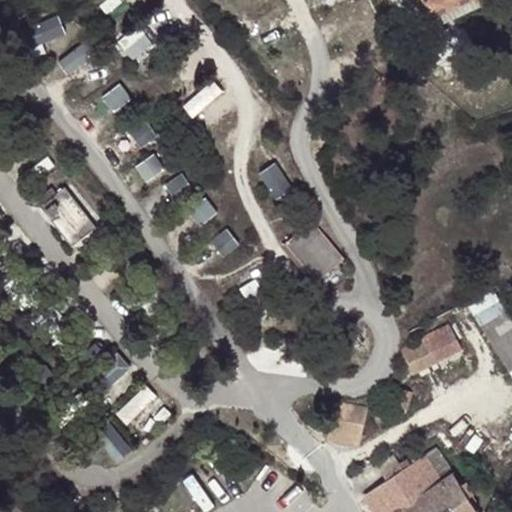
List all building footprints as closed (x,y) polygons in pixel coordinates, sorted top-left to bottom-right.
[(433,20),(474,0),(442,0),(427,7),(433,20)] [(129,40),(144,56),(160,40),(144,25),(129,40)] [(228,115),(216,96),(197,109),(209,127),(228,115)] [(291,184),(278,163),(259,176),(273,196),(291,184)] [(41,205),(67,238),(89,220),(62,188),(41,205)] [(89,220),(67,238),(72,244),(94,226),(89,220)] [(342,257),(312,220),(286,241),(316,278),(342,257)] [(482,325),(491,340),(511,328),(511,317),(508,310),(482,325)] [(447,323),(424,335),(437,362),(461,350),(447,323)] [(508,369),(511,367),(511,328),(491,340),(508,369)] [(416,385),(395,381),(390,401),(410,407),(416,385)] [(367,409),(334,402),(326,441),(361,446),(367,409)] [(375,511),(476,511),(439,453),(430,460),(426,454),(411,464),(408,458),(400,463),(403,469),(387,479),(372,489),(364,494),(375,511)] [(361,472),(372,489),(387,479),(376,462),(361,472)]
